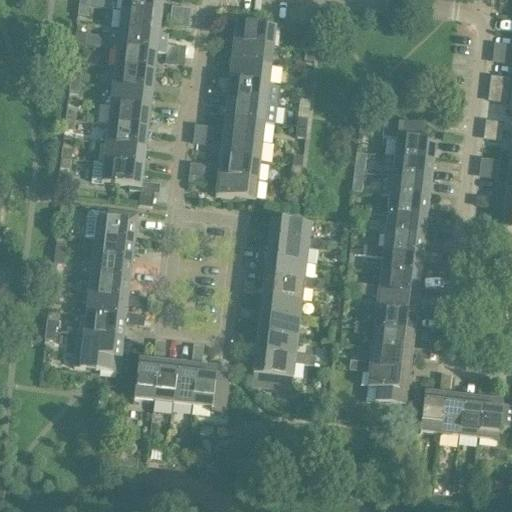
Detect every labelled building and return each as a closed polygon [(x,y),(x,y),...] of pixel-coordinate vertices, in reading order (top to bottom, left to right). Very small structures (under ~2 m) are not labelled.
[(79,0),(78,9),(88,10),(89,0),(79,0)] [(122,0),(121,13),(160,18),(161,0),(122,0)] [(88,10),(78,9),(77,19),(87,20),(88,10)] [(121,13),(118,33),(158,37),(160,18),(121,13)] [(235,26),(233,46),(272,51),(274,31),(283,32),(283,28),(271,27),(271,30),(235,26)] [(302,54),(305,54),(315,55),(317,32),(305,31),(302,54)] [(118,33),(116,52),(156,56),(158,37),(118,33)] [(75,37),(74,47),(84,48),(85,38),(75,37)] [(233,46),(230,65),(270,70),(272,51),(233,46)] [(84,48),(74,47),(73,57),(82,58),(84,48)] [(116,52),(114,71),(153,75),(156,56),(116,52)] [(304,64),(313,66),(315,55),(305,54),(304,64)] [(230,65),(228,84),(268,89),(270,70),(230,65)] [(114,71),(112,90),(151,94),(153,75),(114,71)] [(71,75),(69,85),(79,86),(80,76),(71,75)] [(302,82),(300,92),(310,94),(311,83),(302,82)] [(228,84),(226,103),(266,108),(268,89),(228,84)] [(79,86),(69,85),(68,95),(78,96),(79,86)] [(112,90),(110,109),(149,114),(151,94),(112,90)] [(310,94),(300,92),(299,103),(309,104),(310,94)] [(226,103),(224,122),(263,127),(273,128),(276,109),(266,108),(226,103)] [(110,109),(107,128),(147,133),(149,114),(110,109)] [(66,113),(65,123),(75,124),(76,114),(66,113)] [(297,121),(296,131),(306,132),(307,122),(297,121)] [(224,122),(222,141),(261,146),(263,127),(224,122)] [(75,124),(65,123),(64,133),(74,134),(75,124)] [(393,161),(433,165),(435,145),(421,144),(422,130),(383,125),(382,140),(396,142),(393,161)] [(358,137),(368,139),(369,129),(359,127),(358,137)] [(107,128),(105,147),(145,152),(147,133),(107,128)] [(306,132),(296,131),(295,141),(305,142),(306,132)] [(222,141),(220,161),(259,165),(261,146),(222,141)] [(105,147),(103,166),(142,171),(145,152),(105,147)] [(62,151),(61,161),(70,162),(72,152),(62,151)] [(356,156),(353,175),(363,176),(365,157),(356,156)] [(293,159),(292,169),(301,170),(303,160),(293,159)] [(381,179),(431,184),(433,165),(393,161),(383,160),(381,179)] [(70,162),(61,161),(59,171),(69,172),(70,162)] [(220,161),(217,180),(257,184),(259,165),(220,161)] [(142,171),(103,166),(93,165),(91,185),(129,189),(128,194),(140,195),(142,171)] [(301,170),(292,169),(290,179),(300,180),(301,170)] [(363,176),(353,175),(352,185),(362,186),(363,176)] [(379,198),(389,199),(428,204),(431,184),(381,179),(379,198)] [(257,184),(217,180),(215,200),(255,204),(257,184)] [(511,194),(505,194),(503,213),(511,213),(511,194)] [(154,197),(140,196),(138,210),(152,211),(154,197)] [(287,208),(297,209),(298,199),(288,198),(287,208)] [(387,218),(426,223),(428,204),(389,199),(387,213),(387,218)] [(59,219),(68,220),(70,210),(60,209),(59,219)] [(366,221),(376,222),(377,212),(368,211),(366,221)] [(385,237),(424,242),(426,223),(387,218),(387,213),(377,212),(376,222),(386,223),(385,237)] [(511,213),(503,213),(501,233),(511,234),(511,213)] [(94,241),(94,242),(134,247),(136,227),(107,223),(108,216),(91,214),(88,216),(85,240),(94,241)] [(270,223),(268,243),(307,247),(307,253),(317,254),(318,244),(308,242),(310,228),(270,223)] [(382,256),(422,261),(424,242),(385,237),(383,251),(382,256)] [(94,242),(92,261),(131,266),(134,247),(94,242)] [(268,243),(266,262),(305,267),(307,253),(307,247),(268,243)] [(328,245),(318,244),(317,254),(326,255),(328,245)] [(56,247),(54,257),(64,258),(65,248),(56,247)] [(362,259),(372,260),(373,250),(363,249),(362,259)] [(380,275),(419,280),(422,261),(382,256),(383,251),(373,250),(372,260),(382,261),(380,275)] [(64,258),(54,257),(53,267),(63,268),(64,258)] [(92,261),(90,280),(129,285),(131,266),(92,261)] [(266,262),(263,281),(303,286),(302,291),(312,292),(313,282),(303,281),(305,267),(266,262)] [(378,294),(417,299),(419,280),(380,275),(378,289),(378,294)] [(90,280),(88,299),(127,304),(129,285),(90,280)] [(263,281),(261,300),(301,305),(302,291),(303,286),(263,281)] [(313,282),(312,292),(322,293),(323,283),(313,282)] [(51,285),(50,295),(60,296),(61,286),(51,285)] [(357,297),(367,298),(369,288),(359,287),(357,297)] [(376,314),(415,319),(417,299),(378,294),(378,289),(369,288),(367,298),(377,300),(376,314)] [(60,296),(50,295),(49,305),(59,306),(60,296)] [(88,299),(86,319),(125,323),(127,304),(88,299)] [(261,300),(259,319),(298,324),(298,329),(308,330),(309,320),(299,319),(301,305),(261,300)] [(373,333),(413,338),(415,319),(376,314),(374,328),(373,333)] [(80,318),(78,337),(123,342),(125,323),(86,319),(80,318)] [(259,319),(257,338),(296,343),(298,329),(298,324),(259,319)] [(309,320),(308,330),(318,331),(319,321),(309,320)] [(47,323),(46,333),(55,334),(57,324),(47,323)] [(353,336),(363,337),(364,327),(354,326),(353,336)] [(373,338),(371,352),(411,357),(413,338),(373,333),(374,328),(364,327),(363,337),(373,338)] [(55,334),(46,333),(44,343),(54,344),(55,334)] [(123,342),(78,337),(74,372),(119,377),(123,342)] [(257,338),(255,357),(294,362),(293,367),(303,368),(304,358),(295,357),(296,343),(257,338)] [(155,344),(154,354),(164,356),(165,346),(155,344)] [(193,349),(192,359),(202,360),(203,350),(193,349)] [(371,352),(369,366),(369,371),(408,376),(411,357),(371,352)] [(133,402),(153,404),(158,365),(163,366),(164,356),(154,354),(153,364),(138,363),(133,402)] [(294,362),(255,357),(251,391),(290,395),(293,367),(294,362)] [(314,359),(304,358),(303,368),(313,369),(314,359)] [(172,407),(191,409),(196,369),(201,370),(202,360),(192,359),(191,369),(177,367),(172,407)] [(349,374),(358,375),(360,365),(350,364),(349,374)] [(153,404),(172,407),(177,367),(163,366),(158,365),(153,404)] [(369,366),(360,365),(358,375),(368,376),(365,405),(404,410),(408,376),(369,371),(369,366)] [(196,369),(191,409),(211,411),(210,416),(224,417),(228,378),(215,377),(216,372),(201,370),(196,369)] [(441,378),(440,388),(450,389),(451,379),(441,378)] [(479,382),(478,392),(488,393),(489,383),(479,382)] [(419,435),(439,438),(444,398),(449,399),(450,389),(440,388),(439,398),(424,396),(419,435)] [(458,440),(477,442),(482,403),(487,403),(488,393),(478,392),(477,402),(463,400),(458,440)] [(439,438),(458,440),(463,400),(449,399),(444,398),(439,438)] [(482,403),(477,442),(497,444),(499,430),(511,431),(511,410),(501,409),(502,405),(487,403),(482,403)]
